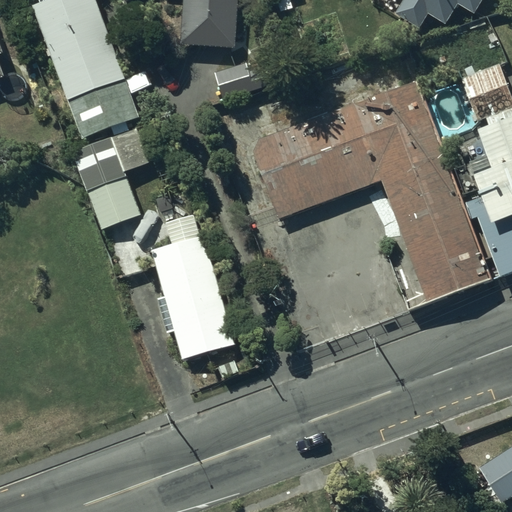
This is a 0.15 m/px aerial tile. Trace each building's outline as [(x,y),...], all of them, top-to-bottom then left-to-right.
[(81,139),(110,128),(113,136),(129,130),(126,122),(137,118),(91,0),(36,0),(38,4),(30,7),(81,139)] [(236,0),(182,0),(179,46),(234,50),(236,0)] [(442,25),(456,4),(473,14),(482,0),(403,0),(404,0),(395,15),(417,29),(426,15),(442,25)] [(486,120),(488,127),(475,131),(485,158),(467,165),(479,199),(470,202),(496,276),(511,269),(511,99),(499,64),(461,78),(477,123),(486,120)] [(246,65),(215,76),(224,103),(255,92),(246,65)] [(381,183),(405,250),(387,257),(407,311),(439,299),(485,283),(413,85),(250,144),(278,221),(381,183)] [(138,130),(71,155),(99,232),(141,216),(125,172),(150,163),(138,130)] [(173,332),(182,362),(206,354),(211,371),(217,369),(221,380),(239,374),(231,347),(235,346),(231,336),(242,332),(236,314),(226,317),(203,238),(201,238),(194,216),(165,224),(171,247),(152,252),(165,298),(157,300),(167,334),(173,332)] [(511,496),(511,446),(477,469),(500,504),(511,496)]
